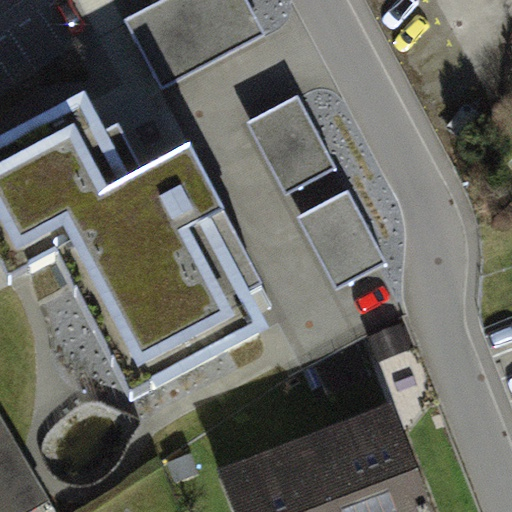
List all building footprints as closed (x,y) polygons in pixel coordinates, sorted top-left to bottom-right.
[(247,0),(161,0),(125,20),(163,92),(267,36),(247,0)] [(0,264),(9,283),(57,258),(132,403),(269,333),(249,295),(262,289),(190,149),(144,172),(120,126),(105,133),(86,96),(0,139),(0,264)] [(296,98),(246,125),(286,198),(335,171),(296,98)] [(348,192),(296,219),(335,293),(387,266),(348,192)] [(433,511),(392,404),(215,471),(230,511),(433,511)] [(0,415),(0,511),(33,511),(50,502),(0,415)]
